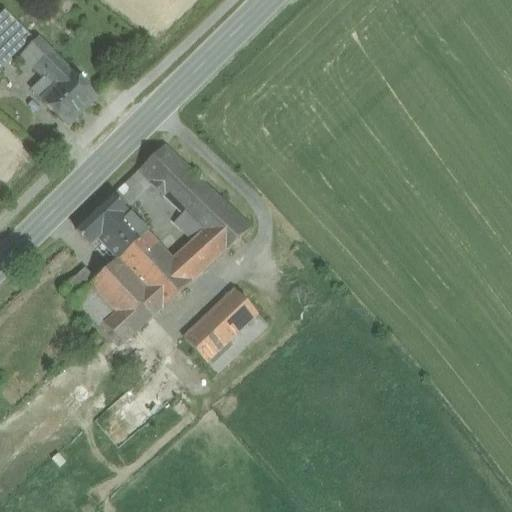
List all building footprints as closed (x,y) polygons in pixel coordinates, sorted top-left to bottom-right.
[(5,12),(0,16),(0,71),(32,40),(5,12)] [(61,65),(39,42),(22,58),(44,80),(45,81),(61,65)] [(70,74),(61,65),(45,81),(44,82),(54,91),(42,102),(67,128),(96,100),(71,74),(70,74)] [(44,80),(31,92),(42,103),(42,102),(54,91),(44,82),(45,81),(44,80)] [(250,231),(165,147),(137,174),(159,195),(182,217),(201,236),(203,234),(224,255),(250,231)] [(127,214),(131,218),(159,195),(137,174),(112,198),(127,214)] [(112,198),(76,232),(89,248),(97,241),(127,214),(112,198)] [(127,214),(97,241),(116,263),(147,235),(131,218),(127,214)] [(201,236),(182,217),(174,226),(192,244),(201,236)] [(192,244),(183,252),(203,274),(224,255),(203,234),(201,236),(192,244)] [(94,283),(89,287),(90,288),(114,315),(103,325),(105,327),(123,347),(192,284),(172,262),(147,235),(116,263),(94,283)] [(192,284),(203,274),(183,252),(172,262),(192,284)] [(64,292),(74,303),(90,288),(89,287),(94,283),(85,272),(64,292)] [(114,315),(90,288),(74,303),(99,331),(105,327),(103,325),(114,315)] [(235,294),(184,341),(206,366),(257,319),(235,294)] [(268,330),(257,319),(206,366),(216,377),(268,330)] [(83,346),(80,349),(87,357),(92,353),(102,344),(96,336),(83,346)]
